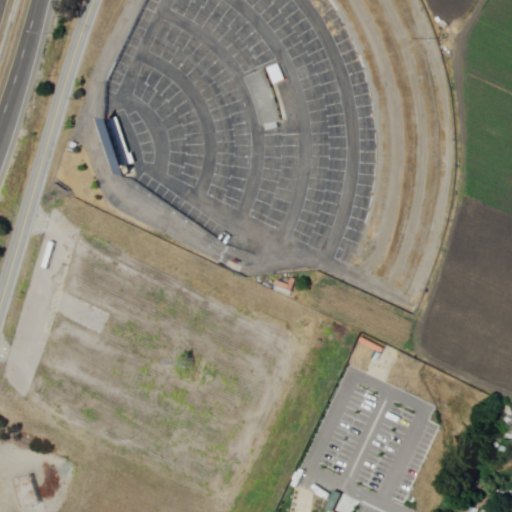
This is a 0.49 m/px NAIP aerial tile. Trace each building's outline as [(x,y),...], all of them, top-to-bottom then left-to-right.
[(278,86),(271,70),(281,65),(288,82),(278,86)] [(248,79),(266,71),(277,94),(284,123),(265,128),(258,102),(248,79)] [(125,168),(121,169),(118,170),(103,125),(110,122),(125,168)] [(294,298),(278,292),(282,282),(292,286),(295,279),(300,281),(294,298)] [(24,511),(15,481),(36,475),(46,506),(28,511),(24,511)] [(336,491),(343,494),(334,511),(331,511),(327,510),(336,491)]
